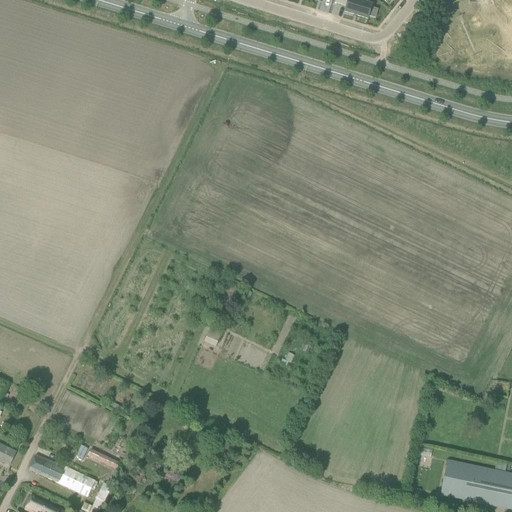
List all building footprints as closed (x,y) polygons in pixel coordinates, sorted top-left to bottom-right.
[(346,7),(344,12),(367,19),(368,16),(371,8),(372,5),(355,0),(335,0),(334,4),(346,7)] [(371,8),(368,16),(375,18),(377,10),(371,8)] [(205,342),(215,347),(217,344),(219,339),(223,331),(214,327),(212,331),(211,330),(205,342)] [(375,485),(386,437),(340,427),(329,475),(375,485)] [(15,453),(6,448),(0,445),(0,460),(4,463),(5,460),(10,463),(15,453)] [(87,449),(81,445),(76,456),(82,459),(87,449)] [(122,465),(91,450),(88,457),(119,472),(122,465)] [(54,464),(44,460),(35,455),(28,470),(86,496),(93,481),(54,463),(54,464)] [(439,495),(511,510),(511,474),(447,461),(439,495)] [(102,483),(95,499),(103,502),(111,487),(102,483)] [(409,487),(408,496),(418,498),(420,490),(409,487)] [(30,511),(63,511),(38,500),(31,497),(25,510),(30,511)] [(83,502),(80,509),(85,511),(98,511),(100,510),(92,506),(83,502)]
